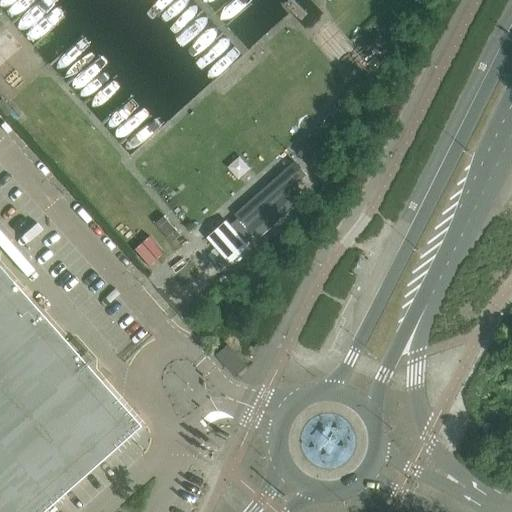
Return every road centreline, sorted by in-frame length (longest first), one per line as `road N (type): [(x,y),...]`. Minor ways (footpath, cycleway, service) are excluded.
road 1 (tertiary): [(511,47),(334,393)]
road 2 (unclassified): [(490,511),(428,435),(417,390),(417,356),(441,272)]
road 3 (tertiary): [(441,272),(511,118)]
road 4 (tertiary): [(367,411),(441,272)]
road 5 (unclassified): [(484,511),(378,450)]
